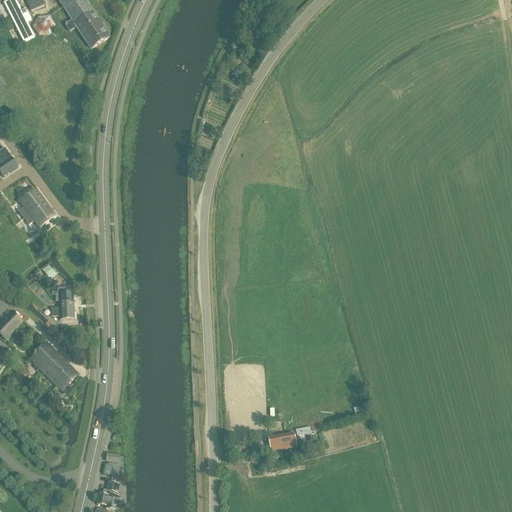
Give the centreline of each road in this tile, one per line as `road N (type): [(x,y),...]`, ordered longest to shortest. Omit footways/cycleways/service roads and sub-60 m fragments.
road 1 (tertiary): [(212,511),(207,187),(257,80),(323,0)]
road 2 (secondary): [(80,511),(105,393),(106,132),(116,80),(148,0)]
